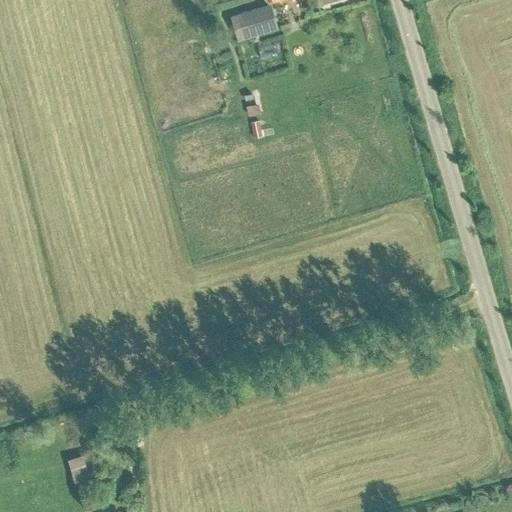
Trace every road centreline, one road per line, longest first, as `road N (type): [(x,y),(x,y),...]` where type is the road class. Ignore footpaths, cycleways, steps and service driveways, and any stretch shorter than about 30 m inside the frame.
road 1 (track): [(476,289),(118,395),(114,487)]
road 2 (tertiary): [(511,409),(391,0)]
